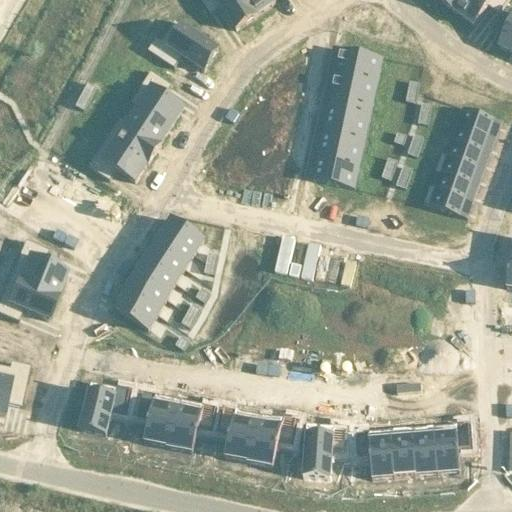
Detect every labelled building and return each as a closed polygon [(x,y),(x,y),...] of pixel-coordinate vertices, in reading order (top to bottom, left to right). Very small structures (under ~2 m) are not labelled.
[(199,0),(211,17),(222,10),(236,33),(257,19),(256,18),(256,19),(243,0),(199,0)] [(243,0),(256,19),(256,18),(276,6),(271,0),(243,0)] [(435,0),(455,15),(456,14),(455,14),(465,0),(435,0)] [(465,0),(455,14),(456,14),(474,28),(489,9),(499,17),(511,0),(465,0)] [(511,23),(500,50),(511,54),(511,23)] [(156,41),(148,54),(175,71),(183,60),(205,74),(219,53),(175,24),(162,44),(156,41)] [(339,52),(333,78),(378,88),(384,61),(339,52)] [(151,74),(131,105),(135,107),(136,106),(172,130),(184,111),(166,99),(173,88),(151,74)] [(333,78),(328,104),(372,114),(378,88),(333,78)] [(410,84),(408,94),(418,97),(420,87),(410,84)] [(87,86),(81,98),(89,102),(95,91),(87,86)] [(408,94),(406,104),(416,107),(418,97),(408,94)] [(81,98),(74,109),(83,114),(89,102),(81,98)] [(328,104),(322,130),(367,139),(372,114),(328,104)] [(124,124),(160,148),(161,147),(172,130),(136,106),(135,107),(124,124)] [(422,106),(420,116),(430,118),(432,108),(422,106)] [(458,128),(492,140),(498,123),(464,111),(458,128)] [(420,116),(418,126),(428,128),(430,118),(420,116)] [(120,121),(108,140),(148,166),(148,167),(149,168),(162,148),(161,147),(160,148),(124,124),(120,121)] [(447,123),(441,141),(452,145),(452,144),(486,156),(492,140),(458,128),(447,123)] [(322,130),(317,156),(361,165),(367,139),(322,130)] [(398,135),(394,145),(404,149),(407,139),(398,135)] [(415,137),(411,147),(421,150),(424,141),(415,137)] [(108,140),(89,170),(110,184),(117,173),(136,185),(148,167),(148,166),(108,140)] [(447,159),(447,160),(480,172),(486,156),(452,144),(452,145),(447,159)] [(411,147),(408,157),(417,160),(421,150),(411,147)] [(317,156),(311,183),(355,192),(361,165),(317,156)] [(443,157),(436,175),(441,177),(441,176),(475,188),(480,172),(447,160),(447,159),(443,157)] [(389,161),(385,170),(395,174),(398,164),(389,161)] [(403,169),(400,179),(409,182),(413,172),(403,169)] [(385,170),(382,180),(391,183),(395,174),(385,170)] [(436,191),(469,203),(475,188),(441,176),(441,177),(436,191)] [(400,179),(396,188),(406,192),(409,182),(400,179)] [(431,189),(425,207),(468,222),(468,220),(464,219),(469,203),(436,191),(431,189)] [(172,222),(162,237),(194,258),(204,243),(172,222)] [(162,237),(153,251),(185,272),(194,258),(162,237)] [(11,276),(11,277),(57,296),(58,295),(67,274),(44,265),(49,253),(25,243),(11,276)] [(224,273),(219,296),(255,304),(267,252),(265,252),(265,253),(242,248),(236,275),(224,273)] [(153,251),(144,265),(176,286),(185,272),(153,251)] [(267,252),(255,304),(292,312),(297,288),(285,286),(291,258),(267,252)] [(209,256),(207,266),(216,268),(218,258),(209,256)] [(300,290),(295,314),(333,321),(335,314),(333,313),(342,270),(318,264),(312,293),(300,290)] [(144,265),(135,279),(167,300),(176,286),(144,265)] [(207,266),(204,276),(214,278),(216,268),(207,266)] [(342,270),(333,313),(335,314),(358,319),(356,326),(368,329),(373,306),(361,303),(367,276),(344,271),(344,270),(342,270)] [(10,276),(0,300),(0,312),(20,320),(25,309),(49,319),(59,296),(58,295),(57,296),(11,277),(11,276),(10,276)] [(135,279),(126,294),(158,315),(167,300),(135,279)] [(377,306),(372,330),(408,338),(419,286),(418,286),(418,287),(394,282),(389,309),(377,306)] [(419,286),(408,338),(444,345),(450,322),(438,319),(444,291),(419,286)] [(202,291),(196,299),(204,305),(210,296),(202,291)] [(126,294),(116,308),(148,329),(158,315),(126,294)] [(192,305),(187,313),(195,319),(201,310),(192,305)] [(187,313),(181,322),(189,327),(195,319),(187,313)] [(180,335),(175,344),(183,349),(188,341),(180,335)] [(0,416),(5,418),(8,405),(22,408),(26,388),(38,391),(41,375),(30,372),(32,364),(0,357),(0,416)] [(446,362),(447,377),(469,376),(467,360),(446,362)] [(90,380),(79,431),(106,437),(112,409),(124,412),(129,388),(90,380)] [(421,386),(409,387),(410,395),(422,394),(421,386)] [(409,387),(397,388),(398,396),(410,395),(409,387)] [(143,390),(138,413),(149,416),(144,443),(167,448),(169,448),(179,398),(143,390)] [(167,448),(167,449),(192,454),(198,426),(210,429),(215,405),(179,398),(169,448),(167,448)] [(223,406),(218,429),(230,432),(224,459),(248,464),(249,464),(260,414),(223,406)] [(248,464),(248,465),(273,470),(279,442),(291,445),(296,421),(260,414),(249,464),(248,464)] [(469,426),(434,429),(438,477),(460,475),(458,451),(470,450),(469,426)] [(307,428),(303,480),(331,482),(333,454),(346,455),(347,431),(307,428)] [(434,429),(413,431),(416,479),(438,477),(434,429)] [(413,431),(391,433),(395,480),(416,479),(413,431)] [(391,433),(356,435),(358,459),(370,458),(372,482),(395,480),(391,433)]
